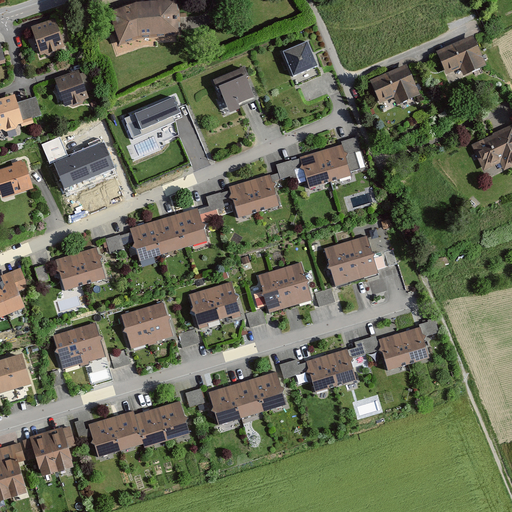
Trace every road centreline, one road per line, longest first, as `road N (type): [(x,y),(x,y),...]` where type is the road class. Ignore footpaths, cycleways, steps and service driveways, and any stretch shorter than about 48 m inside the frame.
road 1 (residential): [(0,425),(418,297)]
road 2 (residential): [(0,259),(343,117)]
road 3 (track): [(379,163),(511,492)]
road 4 (residential): [(347,84),(379,163),(498,111)]
road 5 (residential): [(347,84),(469,29)]
